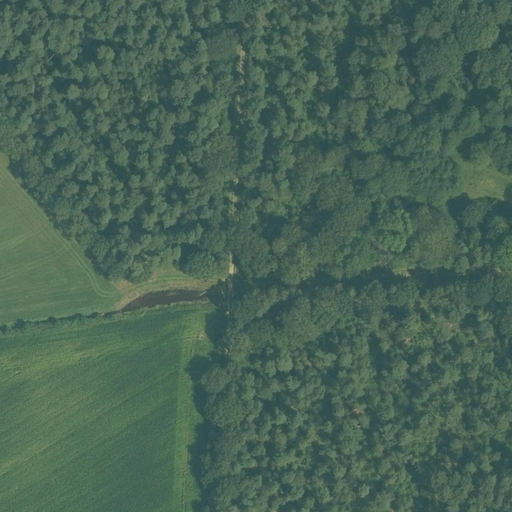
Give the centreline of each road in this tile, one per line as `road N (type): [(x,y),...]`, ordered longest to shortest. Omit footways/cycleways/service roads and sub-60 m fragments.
road 1 (track): [(218,511),(244,0)]
road 2 (track): [(511,264),(230,281)]
